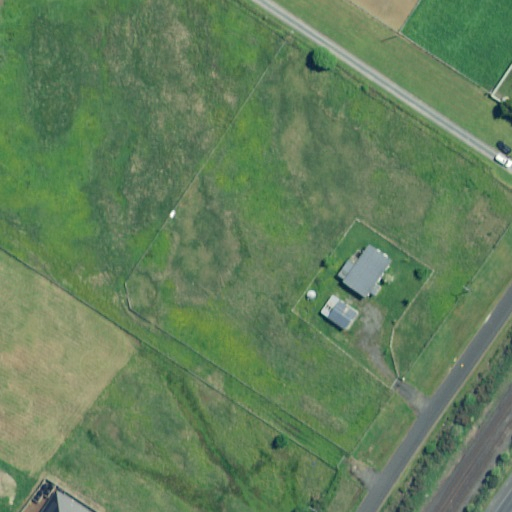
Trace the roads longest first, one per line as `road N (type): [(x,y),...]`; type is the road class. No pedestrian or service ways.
road 1 (residential): [(396,464),(261,370),(265,347),(303,288),(345,239),(489,332)]
road 2 (residential): [(511,151),(280,0)]
road 3 (residential): [(320,0),(511,126)]
road 4 (unknown): [(0,154),(110,0)]
road 5 (residential): [(396,464),(489,332)]
